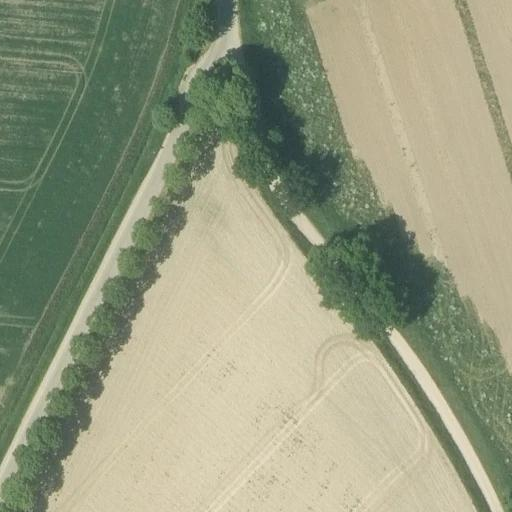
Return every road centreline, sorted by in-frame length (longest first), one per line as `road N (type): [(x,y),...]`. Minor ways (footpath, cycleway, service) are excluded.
road 1 (track): [(486,511),(455,441),(286,201),(258,145),(224,34)]
road 2 (unclassified): [(0,489),(224,34),(227,0)]
